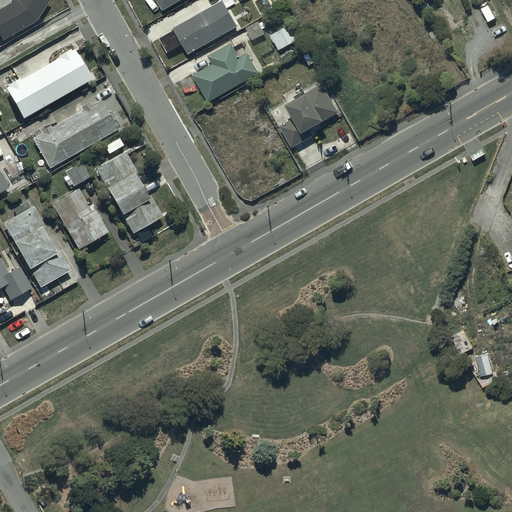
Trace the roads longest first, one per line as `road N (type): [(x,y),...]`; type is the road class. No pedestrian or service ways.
road 1 (primary): [(511,92),(234,252)]
road 2 (residential): [(234,252),(92,0)]
road 3 (primary): [(234,252),(0,384)]
